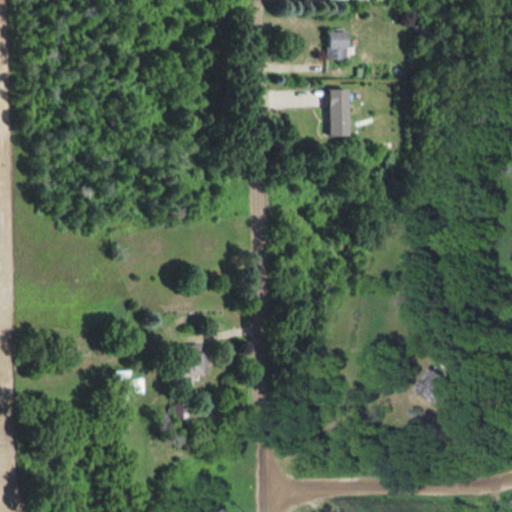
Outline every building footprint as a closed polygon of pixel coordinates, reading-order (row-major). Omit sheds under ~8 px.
[(342,58),(342,29),(322,29),(322,58),(342,58)] [(323,133),(343,133),(343,87),(323,87),(323,133)] [(176,350),(176,373),(203,373),(203,350),(176,350)] [(457,379),(436,365),(421,387),(442,401),(457,379)] [(111,369),(111,399),(127,399),(127,392),(141,392),(141,377),(127,377),(127,369),(111,369)]
